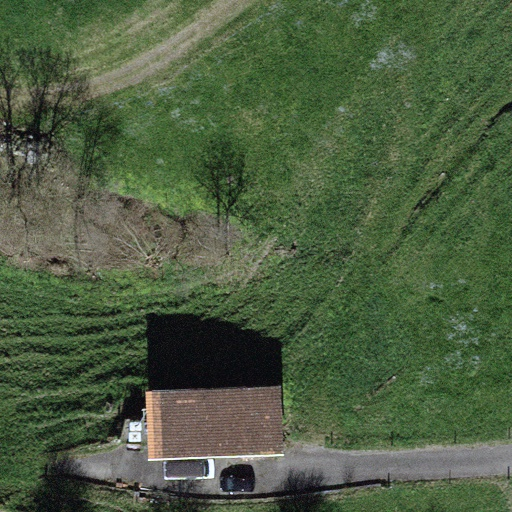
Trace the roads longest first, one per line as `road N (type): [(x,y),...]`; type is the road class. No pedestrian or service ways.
road 1 (track): [(116,465),(446,463),(511,446)]
road 2 (track): [(0,80),(42,89),(149,67),(227,0)]
